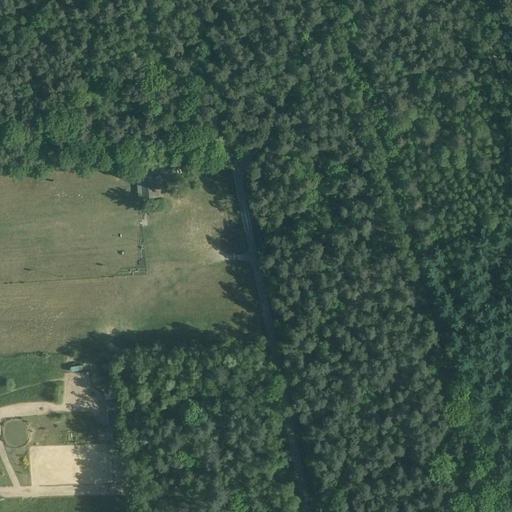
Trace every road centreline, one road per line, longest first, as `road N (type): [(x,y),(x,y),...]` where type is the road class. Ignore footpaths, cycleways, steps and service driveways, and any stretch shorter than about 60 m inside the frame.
road 1 (track): [(385,142),(506,511)]
road 2 (unclassified): [(308,511),(261,288)]
road 3 (track): [(239,168),(172,0)]
road 4 (track): [(385,142),(240,191)]
road 5 (track): [(336,0),(385,142)]
road 6 (track): [(510,102),(385,142)]
road 7 (unknown): [(306,252),(389,154)]
